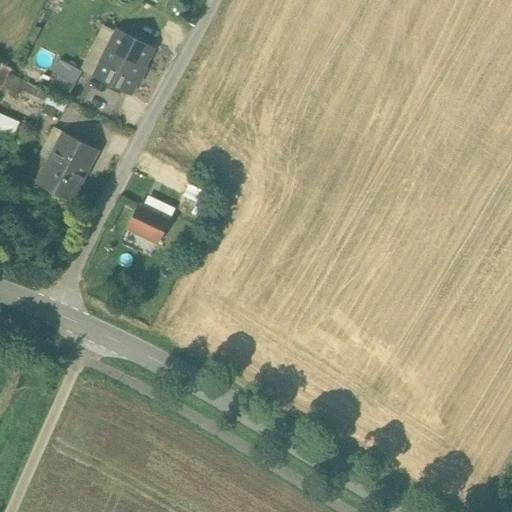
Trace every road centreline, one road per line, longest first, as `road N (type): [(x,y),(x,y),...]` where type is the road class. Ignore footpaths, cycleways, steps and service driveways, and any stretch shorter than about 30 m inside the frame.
road 1 (secondary): [(409,511),(93,328)]
road 2 (unclassified): [(210,0),(51,310)]
road 3 (unclassified): [(93,328),(10,511)]
